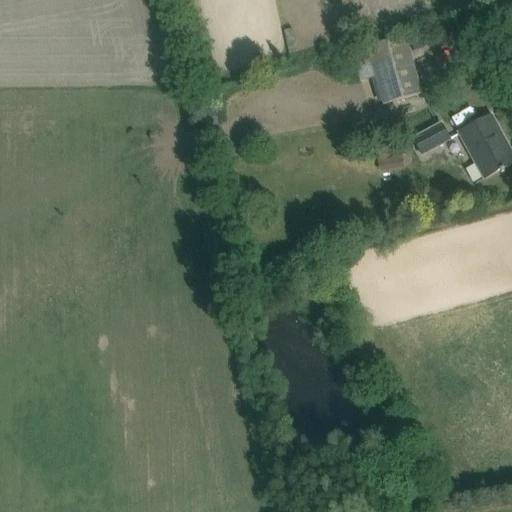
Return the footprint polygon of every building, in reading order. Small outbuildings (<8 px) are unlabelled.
[(395,34),(384,0),(352,0),(366,43),(395,34)] [(360,82),(375,78),(383,105),(421,94),(404,37),(352,52),(360,82)] [(457,136),(484,180),(511,163),(498,142),(503,138),(489,115),(457,136)] [(450,142),(441,127),(414,142),(422,158),(450,142)] [(411,135),(388,139),(389,149),(413,145),(411,135)] [(390,156),(377,158),(379,172),(391,171),(390,156)]
